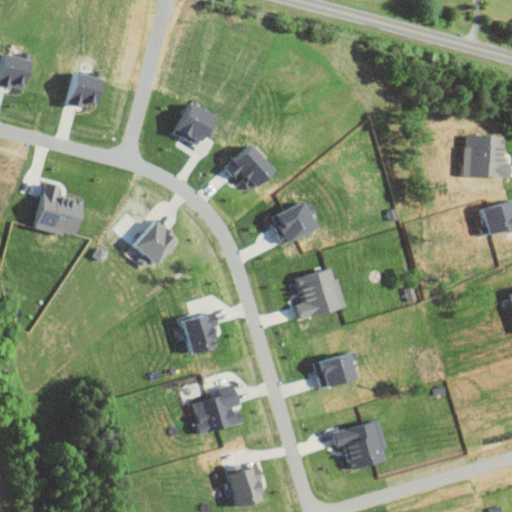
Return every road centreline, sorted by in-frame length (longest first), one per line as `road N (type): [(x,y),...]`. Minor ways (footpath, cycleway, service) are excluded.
road 1 (residential): [(128,163),(194,195),(220,225),(310,511)]
road 2 (residential): [(168,0),(128,163),(0,133)]
road 3 (residential): [(511,60),(275,0)]
road 4 (residential): [(326,511),(511,459)]
